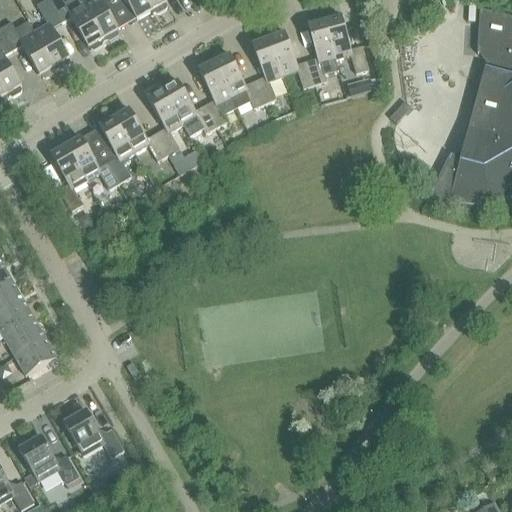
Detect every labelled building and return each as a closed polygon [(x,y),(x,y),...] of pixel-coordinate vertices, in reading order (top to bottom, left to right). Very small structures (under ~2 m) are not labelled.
[(103,49),(103,46),(106,44),(80,0),(75,0),(66,6),(62,0),(51,0),(49,2),(63,27),(72,22),(89,50),(90,49),(92,52),(95,53),(103,49)] [(80,0),(106,44),(108,43),(111,44),(119,40),(120,36),(118,33),(119,33),(103,4),(109,0),(80,0)] [(124,0),(137,22),(152,14),(152,13),(144,0),(124,0)] [(167,12),(168,8),(166,5),(167,5),(164,0),(144,0),(152,13),(152,14),(154,17),(156,15),(160,16),(167,12)] [(35,35),(57,72),(59,71),(63,72),(70,68),(71,64),(69,61),(71,61),(54,32),(63,27),(49,2),(37,8),(48,27),(35,35)] [(469,4),(468,23),(477,23),(478,4),(469,4)] [(431,197),(432,198),(433,195),(442,199),(451,202),(451,203),(457,205),(469,207),(480,207),(482,200),(489,202),(495,199),(498,204),(509,201),(511,200),(511,20),(508,19),(497,16),(482,14),(482,11),(481,11),(478,56),(480,57),(480,55),(481,55),(495,76),(489,85),(484,95),(480,105),(477,115),(475,127),(475,137),(476,148),(453,159),(452,159),(453,157),(451,157),(431,197)] [(329,17),(328,20),(325,20),(336,63),(351,58),(357,77),(368,74),(362,49),(352,52),(343,19),(341,20),(341,16),(338,14),(329,17)] [(320,19),(311,21),(310,24),(310,28),(309,28),(318,61),(308,64),(316,89),(327,85),(325,78),(339,74),(336,63),(325,20),(323,21),(320,19)] [(54,77),(55,74),(57,72),(35,35),(29,24),(16,32),(12,25),(1,31),(14,54),(23,49),(40,78),(41,77),(43,80),(47,81),(54,77)] [(0,85),(9,100),(11,99),(14,100),(22,96),(23,92),(21,89),(22,89),(5,59),(14,54),(1,31),(0,32),(0,85)] [(272,35),(271,38),(268,39),(283,80),(298,74),(304,92),(316,89),(308,64),(298,68),(286,36),(285,36),(283,33),(280,32),(272,35)] [(283,80),(268,39),(266,40),(263,38),(255,41),(253,44),(255,48),(253,48),(265,80),(256,84),(266,107),(277,103),(269,85),(283,80)] [(217,58),(216,61),(214,62),(237,113),(252,106),(254,112),(266,107),(256,84),(246,88),(231,58),(230,58),(228,55),(225,54),(217,58)] [(237,113),(214,62),(211,64),(208,62),(200,66),(199,69),(201,73),(200,73),(215,104),(205,109),(217,131),(228,125),(224,119),(237,113)] [(165,86),(164,89),(162,90),(184,128),(197,120),(206,137),(217,131),(205,109),(196,114),(179,85),(178,85),(176,82),(173,81),(165,86)] [(370,81),(351,87),(353,98),(373,93),(373,92),(371,82),(370,81)] [(9,100),(0,85),(0,108),(6,105),(7,102),(9,100)] [(184,128),(162,90),(160,91),(157,91),(149,95),(148,98),(150,101),(149,102),(166,131),(157,137),(169,159),(180,152),(171,136),(184,128)] [(306,100),(296,104),(299,111),(309,107),(306,100)] [(405,104),(390,120),(397,126),(412,110),(405,104)] [(117,114),(116,117),(114,118),(135,156),(149,148),(158,165),(169,159),(157,137),(147,142),(130,113),(129,113),(127,110),(124,109),(117,114)] [(135,156),(114,118),(111,119),(108,119),(101,123),(100,126),(101,129),(100,130),(117,159),(108,165),(121,187),(132,180),(122,164),(135,156)] [(68,142),(67,145),(65,146),(87,184),(100,176),(110,193),(121,187),(108,165),(99,170),(82,141),(81,141),(79,138),(76,137),(68,142)] [(87,184),(65,146),(63,147),(60,147),(52,151),(51,154),(53,157),(52,158),(69,187),(60,193),(72,215),(83,208),(74,191),(87,184)] [(136,190),(127,195),(132,204),(141,198),(136,190)] [(88,218),(78,223),(83,232),(93,226),(88,218)] [(0,268),(0,293),(13,286),(2,267),(0,268)] [(0,293),(0,318),(24,305),(13,286),(0,293)] [(0,318),(0,334),(4,341),(35,324),(24,305),(0,318)] [(4,341),(15,360),(45,342),(35,324),(4,341)] [(56,361),(45,342),(15,360),(26,379),(56,361)] [(65,427),(73,440),(71,441),(76,449),(78,448),(84,459),(104,448),(112,462),(125,454),(112,433),(102,439),(88,414),(86,415),(84,412),(81,411),(66,420),(66,423),(67,426),(65,427)] [(20,453),(28,465),(26,467),(31,475),(33,474),(33,475),(39,485),(59,473),(67,488),(80,480),(68,459),(57,465),(43,440),(41,441),(39,438),(37,437),(21,446),(21,449),(22,451),(20,453)] [(0,507),(13,499),(20,511),(25,511),(35,506),(22,485),(12,491),(0,470),(0,507)] [(33,475),(25,480),(30,490),(39,485),(33,475)] [(106,481),(93,489),(97,496),(110,488),(106,481)]
